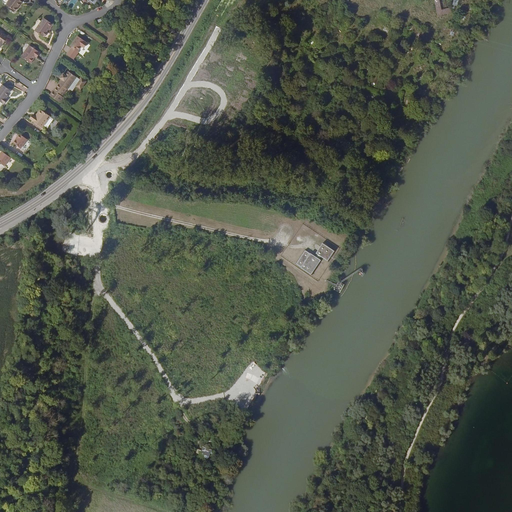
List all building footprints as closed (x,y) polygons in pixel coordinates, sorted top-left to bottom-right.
[(20,5),(22,2),(23,0),(11,0),(8,6),(17,12),(21,6),(20,5)] [(50,30),(54,24),(45,18),(36,31),(45,37),(46,37),(47,38),(50,33),(49,32),(50,30)] [(0,46),(2,48),(4,46),(10,38),(3,34),(4,33),(0,29),(0,46)] [(84,47),(88,42),(79,36),(72,47),(79,52),(83,47),(84,47)] [(40,52),(37,50),(33,47),(31,46),(23,57),(32,64),(36,57),(37,58),(38,58),(42,54),(40,53),(40,52)] [(55,90),(51,96),(62,103),(66,98),(64,96),(68,90),(69,90),(70,89),(78,77),(70,72),(67,76),(65,75),(62,79),(64,80),(62,83),(61,84),(60,84),(56,91),(55,90)] [(78,77),(70,89),(74,92),(78,87),(82,80),(78,77)] [(82,80),(78,87),(82,90),(88,82),(83,79),(82,80)] [(0,90),(0,100),(4,104),(5,103),(7,104),(9,100),(8,99),(7,98),(9,96),(12,91),(4,85),(0,90)] [(35,115),(32,120),(44,129),(46,126),(49,129),(56,120),(42,109),(39,114),(37,117),(37,116),(35,115)] [(23,149),(29,140),(21,134),(15,144),(23,149)] [(34,143),(29,140),(23,149),(27,152),(34,143)] [(0,161),(7,166),(12,158),(4,152),(0,156),(0,161)] [(337,251),(324,243),(317,253),(330,262),(337,251)] [(313,274),(322,260),(312,253),(307,250),(298,264),(303,267),(313,274)] [(206,451),(212,454),(217,444),(211,440),(209,439),(203,437),(200,443),(198,447),(206,451)] [(188,448),(185,446),(181,453),(200,462),(204,455),(198,453),(197,456),(187,451),(188,448)] [(198,453),(204,455),(206,451),(198,447),(195,451),(198,453)] [(195,451),(188,448),(187,451),(197,456),(198,453),(195,451)] [(204,455),(200,462),(206,465),(212,454),(206,451),(204,455)]
